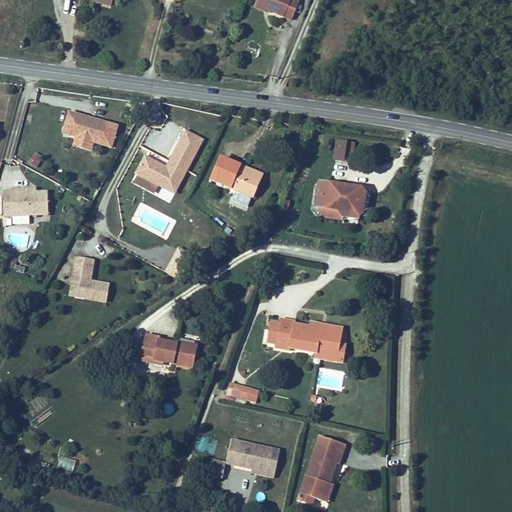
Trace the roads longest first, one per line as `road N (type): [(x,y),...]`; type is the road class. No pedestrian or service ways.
road 1 (primary): [(0,64),(430,122)]
road 2 (unclassified): [(430,122),(410,268),(404,511)]
